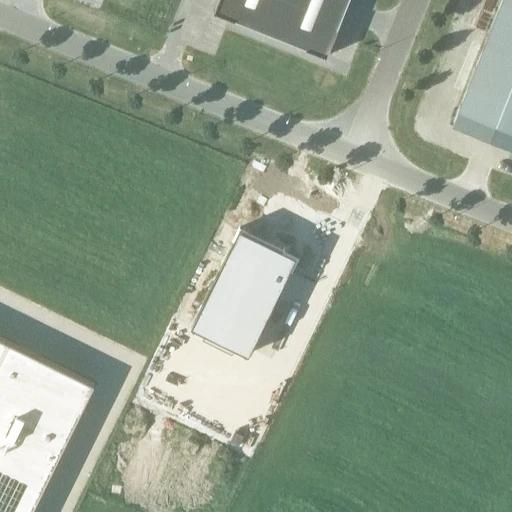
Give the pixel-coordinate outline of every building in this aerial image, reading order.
[(348,0),(217,0),(214,11),(327,56),(348,0)] [(511,0),(501,0),(452,123),(511,147),(511,0)] [(248,353),(296,255),(239,227),(191,325),(248,353)] [(403,254),(381,301),(424,322),(447,275),(403,254)] [(447,275),(424,322),(468,343),(490,296),(447,275)] [(381,301),(372,319),(415,340),(424,322),(381,301)] [(372,319),(363,337),(407,358),(415,340),(372,319)] [(424,322),(415,340),(459,361),(468,343),(424,322)] [(0,511),(30,511),(94,383),(0,336),(0,511)] [(363,337),(354,355),(398,376),(407,358),(363,337)] [(415,340),(407,358),(450,380),(459,361),(415,340)] [(354,355),(346,373),(389,394),(398,376),(354,355)] [(407,358),(398,376),(442,398),(450,380),(407,358)] [(346,373),(337,391),(381,413),(389,394),(346,373)] [(398,376),(389,394),(433,416),(442,398),(398,376)] [(337,391),(328,409),(372,431),(381,413),(337,391)] [(389,394),(381,413),(424,434),(433,416),(389,394)] [(328,409),(320,428),(363,449),(372,431),(328,409)] [(381,413),(372,431),(416,452),(424,434),(381,413)] [(320,428),(311,446),(355,467),(363,449),(320,428)] [(372,431),(363,449),(407,470),(416,452),(372,431)] [(311,446),(302,464),(346,485),(355,467),(311,446)] [(363,449),(355,467),(398,488),(407,470),(363,449)] [(302,464),(294,482),(337,503),(346,485),(302,464)] [(355,467),(346,485),(389,506),(398,488),(355,467)] [(294,482),(285,500),(310,511),(332,511),(337,503),(294,482)] [(346,485),(337,503),(356,511),(386,511),(389,506),(346,485)] [(310,511),(285,500),(278,511),(310,511)] [(112,511),(90,501),(84,511),(112,511)] [(356,511),(337,503),(332,511),(356,511)]
